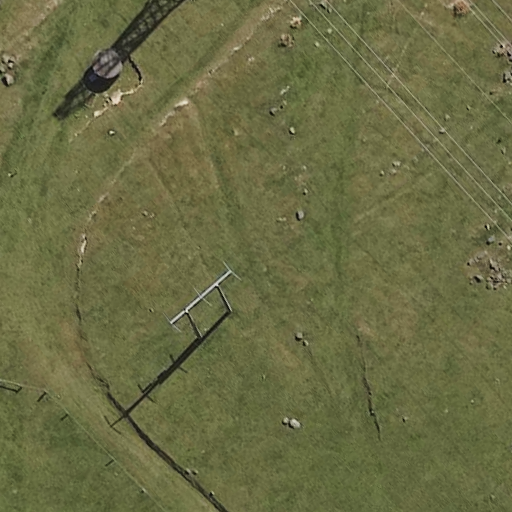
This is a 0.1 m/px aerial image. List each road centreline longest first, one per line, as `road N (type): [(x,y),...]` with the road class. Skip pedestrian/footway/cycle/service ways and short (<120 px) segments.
road 1 (track): [(0,315),(101,0)]
road 2 (track): [(188,511),(0,340)]
